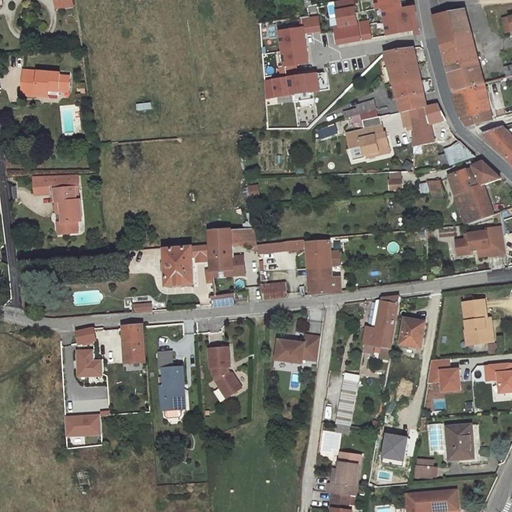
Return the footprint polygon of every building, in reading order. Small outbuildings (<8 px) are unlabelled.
[(353,0),(343,0),(335,2),(340,27),(335,28),(338,44),(361,40),(353,0)] [(390,7),(388,0),(369,0),(370,3),(377,1),(379,9),(384,8),(390,7)] [(401,0),(388,0),(390,7),(384,8),(388,35),(414,31),(411,17),(417,16),(415,7),(403,9),(401,0)] [(472,32),(466,10),(435,16),(441,41),(472,32)] [(318,16),(310,17),(312,32),(320,31),(318,16)] [(511,16),(503,19),(506,32),(511,30),(511,16)] [(310,17),(301,19),(302,28),(304,28),(305,33),(312,32),(310,17)] [(368,22),(361,23),(364,40),(371,38),(368,22)] [(302,28),(280,32),(283,51),(307,48),(305,33),(304,28),(302,28)] [(454,92),(485,84),(472,32),(441,41),(454,92)] [(307,48),(283,51),(285,67),(309,63),(307,48)] [(415,48),(386,52),(395,85),(422,80),(415,48)] [(60,73),(23,70),(22,94),(37,95),(37,93),(49,94),(49,90),(59,91),(59,87),(69,88),(70,76),(60,75),(60,73)] [(327,90),(325,73),(317,74),(320,91),(327,90)] [(317,74),(311,75),(313,92),(320,91),(317,74)] [(311,75),(290,78),(293,95),(294,102),(314,99),(313,92),(311,75)] [(290,78),(265,82),(266,99),(293,95),(290,78)] [(422,80),(395,85),(399,98),(424,93),(422,80)] [(485,84),(454,92),(457,106),(461,117),(467,127),(493,120),(485,84)] [(410,110),(427,106),(424,93),(399,98),(402,112),(410,110)] [(375,110),(373,101),(357,105),(358,108),(360,114),(375,110)] [(445,118),(438,104),(427,106),(410,110),(413,123),(414,129),(415,135),(414,135),(414,154),(421,154),(420,144),(435,141),(430,122),(445,118)] [(360,114),(358,108),(349,111),(349,112),(351,117),(352,117),(360,114)] [(375,110),(360,114),(362,121),(378,117),(376,110),(375,110)] [(413,123),(410,110),(402,112),(404,125),(413,123)] [(362,121),(360,114),(352,117),(355,123),(357,122),(358,127),(363,125),(362,121)] [(378,117),(362,121),(363,125),(364,129),(382,125),(380,117),(378,117)] [(334,125),(319,129),(322,137),(336,133),(334,125)] [(382,125),(364,129),(347,133),(351,149),(348,150),(350,161),(366,158),(366,155),(380,152),(379,149),(389,147),(386,133),(384,134),(382,125)] [(511,135),(504,127),(483,134),(511,163),(511,135)] [(455,137),(453,133),(447,136),(447,139),(451,147),(445,149),(447,154),(446,155),(450,165),(450,166),(476,157),(455,137)] [(247,134),(239,136),(240,142),(248,141),(247,134)] [(390,152),(389,147),(379,149),(380,152),(366,155),(366,158),(390,152)] [(450,165),(446,155),(439,157),(442,166),(450,165)] [(481,186),(483,185),(502,179),(484,162),(472,167),(480,184),(481,186)] [(472,167),(467,169),(470,179),(466,180),(469,188),(472,187),(472,186),(480,184),(472,167)] [(470,179),(467,169),(450,175),(450,177),(456,194),(469,189),(469,188),(466,180),(470,179)] [(402,180),(402,172),(390,173),(391,181),(402,180)] [(76,174),(33,178),(34,195),(50,193),(50,186),(54,186),(56,203),(61,203),(63,223),(58,223),(59,235),(78,233),(77,222),(83,221),(81,200),(75,200),(74,188),(77,187),(76,174)] [(391,181),(389,181),(390,190),(403,189),(402,180),(391,181)] [(443,192),(445,191),(441,181),(428,182),(428,183),(431,192),(432,192),(443,192)] [(431,192),(428,183),(420,185),(421,193),(431,192)] [(469,189),(456,194),(466,225),(470,223),(494,215),(483,185),(481,186),(480,184),(472,186),(472,187),(469,188),(469,189)] [(256,188),(248,189),(250,197),(257,196),(256,188)] [(443,192),(432,192),(432,200),(443,199),(443,192)] [(466,239),(456,241),(458,255),(473,253),(473,250),(479,249),(480,256),(490,255),(491,257),(507,255),(503,227),(487,229),(487,232),(465,234),(466,239)] [(232,229),(209,231),(210,246),(211,246),(211,247),(233,245),(232,231),(232,229)] [(255,229),(244,230),(245,245),(257,244),(255,229)] [(245,245),(244,230),(232,231),(233,245),(245,245)] [(304,240),(285,242),(286,250),(304,249),(304,240)] [(331,252),(330,241),(309,243),(308,243),(309,269),(332,267),(331,252)] [(285,242),(257,246),(258,253),(286,250),(285,242)] [(234,257),(233,245),(211,247),(211,255),(211,270),(212,270),(213,277),(218,277),(218,271),(232,270),(233,276),(245,275),(243,256),(234,257)] [(210,246),(166,250),(167,286),(194,284),(193,257),(197,257),(197,262),(207,262),(207,255),(211,255),(211,247),(211,246),(210,246)] [(340,252),(331,252),(332,267),(341,266),(340,252)] [(332,267),(309,269),(311,295),(341,292),(340,277),(332,278),(332,267)] [(285,298),(283,283),(261,285),(262,297),(266,296),(266,299),(263,299),(263,300),(285,298)] [(477,293),(463,295),(464,303),(483,300),(482,296),(478,296),(477,293)] [(216,296),(212,296),(213,307),(235,304),(234,294),(216,296)] [(400,297),(383,299),(378,329),(372,328),(368,327),(365,344),(375,345),(381,347),(391,348),(400,297)] [(382,300),(377,300),(372,328),(378,329),(383,299),(382,299),(382,300)] [(483,300),(464,303),(468,331),(471,330),(473,344),(494,341),(492,327),(489,328),(488,319),(485,300),(483,300)] [(152,303),(133,305),(133,313),(153,311),(152,303)] [(426,322),(405,318),(401,344),(420,347),(421,338),(423,339),(426,322)] [(146,362),(143,324),(124,326),(126,363),(146,362)] [(77,333),(76,333),(77,344),(95,340),(93,328),(77,332),(77,333)] [(318,361),(321,338),(306,336),(305,343),(280,340),(277,360),(302,363),(303,359),(318,361)] [(375,345),(365,344),(363,352),(373,354),(375,345)] [(498,344),(489,345),(490,353),(495,352),(499,349),(498,344)] [(381,347),(375,345),(373,354),(373,358),(379,359),(379,357),(381,347)] [(229,347),(210,349),(211,369),(214,368),(214,376),(216,379),(215,380),(221,389),(224,387),(230,396),(242,389),(233,374),(228,372),(228,367),(231,367),(229,347)] [(391,348),(381,347),(379,357),(391,360),(393,349),(391,348)] [(79,352),(81,375),(105,374),(104,359),(96,359),(96,351),(79,352)] [(173,353),(159,354),(160,369),(164,369),(165,378),(165,386),(161,386),(163,411),(165,411),(165,416),(168,418),(179,417),(182,415),(182,410),(183,409),(183,408),(181,385),(185,385),(184,367),(174,368),(173,353)] [(429,381),(443,379),(444,389),(462,388),(460,367),(451,368),(450,357),(433,358),(429,381)] [(491,378),(504,377),(505,390),(511,389),(511,361),(490,363),(491,378)] [(360,376),(345,373),(344,379),(359,382),(360,376)] [(344,379),(343,386),(357,389),(359,382),(344,379)] [(357,389),(343,386),(336,425),(337,425),(350,427),(357,389)] [(221,389),(217,391),(224,401),(230,396),(224,387),(221,389)] [(66,418),(67,437),(102,434),(101,416),(66,418)] [(350,427),(337,425),(336,432),(349,434),(350,427)] [(472,425),(447,427),(450,461),(475,458),(472,425)] [(409,437),(388,433),(383,462),(404,466),(409,437)] [(329,484),(328,492),(334,493),(335,493),(350,495),(356,496),(361,456),(342,453),(339,470),(337,485),(332,484),(329,484)] [(417,465),(416,465),(415,476),(432,477),(432,476),(436,476),(437,467),(433,467),(417,465)] [(431,511),(458,510),(457,490),(406,495),(407,511),(431,511)] [(335,493),(333,509),(332,511),(352,511),(347,511),(348,504),(350,495),(335,493)]
